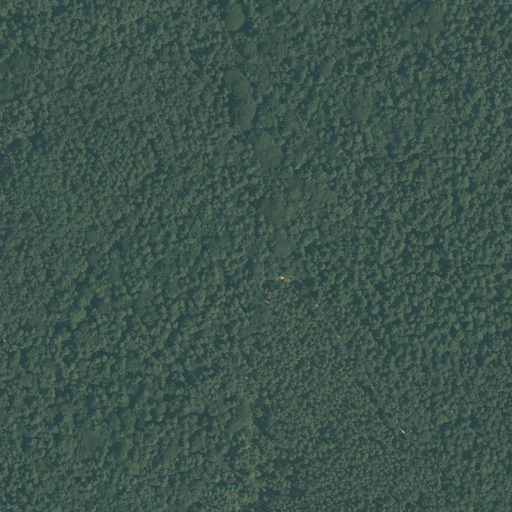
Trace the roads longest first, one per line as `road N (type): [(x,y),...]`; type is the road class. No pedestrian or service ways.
road 1 (track): [(502,511),(408,437),(292,270),(266,217),(223,0)]
road 2 (track): [(0,344),(245,123)]
road 3 (track): [(292,270),(255,303),(225,448),(181,511)]
road 4 (track): [(511,329),(413,367),(381,399)]
